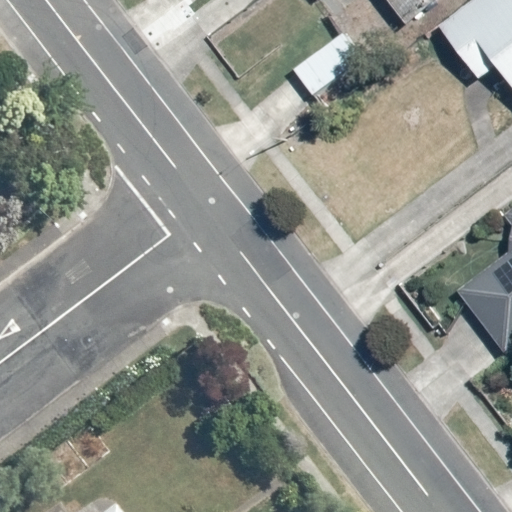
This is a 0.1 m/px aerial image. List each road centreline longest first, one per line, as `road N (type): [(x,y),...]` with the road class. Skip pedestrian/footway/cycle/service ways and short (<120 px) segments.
road 1 (residential): [(439,511),(206,207)]
road 2 (residential): [(206,207),(46,0)]
road 3 (residential): [(0,365),(206,207)]
